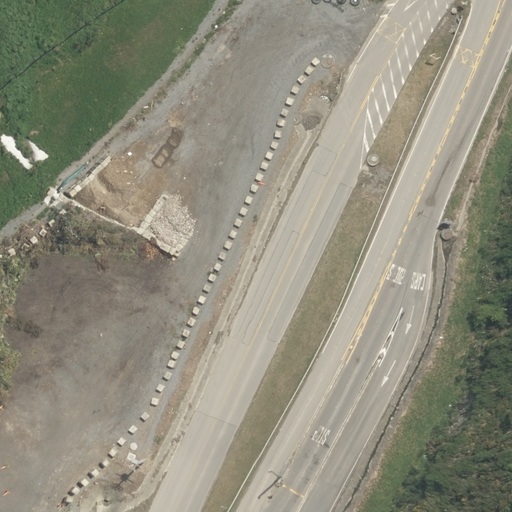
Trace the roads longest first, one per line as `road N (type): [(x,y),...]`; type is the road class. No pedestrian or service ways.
road 1 (unclassified): [(159,511),(266,275),(390,30),(415,0)]
road 2 (unclassified): [(246,511),(364,287),(486,0)]
road 3 (unclassified): [(428,215),(278,511)]
road 4 (unclassified): [(428,215),(409,321),(315,511)]
road 5 (unclassified): [(511,9),(428,215)]
